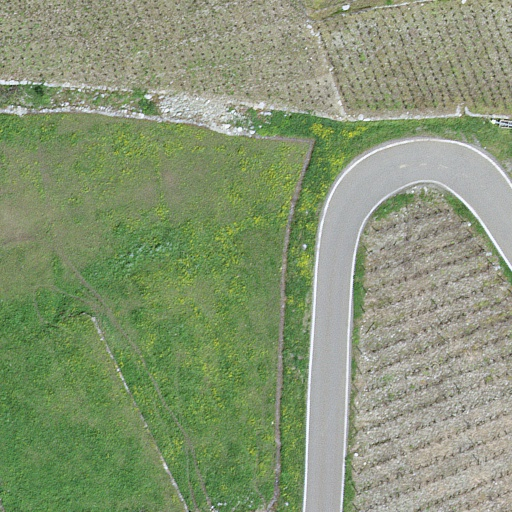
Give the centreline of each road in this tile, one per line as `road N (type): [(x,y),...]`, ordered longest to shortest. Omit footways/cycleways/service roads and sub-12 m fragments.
road 1 (track): [(511,141),(190,129),(0,111)]
road 2 (unclassified): [(511,230),(475,179),(432,162),(384,175),(348,209),(336,254),(322,511)]
